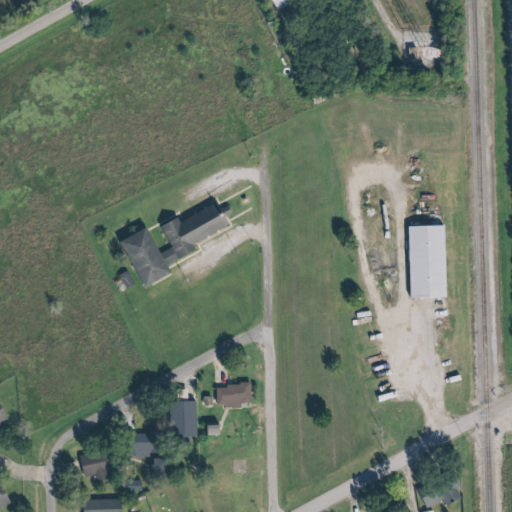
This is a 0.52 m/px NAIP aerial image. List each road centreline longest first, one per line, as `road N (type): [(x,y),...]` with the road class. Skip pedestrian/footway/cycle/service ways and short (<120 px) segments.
road 1 (residential): [(278,511),(270,168)]
road 2 (residential): [(274,319),(68,430),(55,477)]
road 3 (tertiary): [(301,511),(511,399)]
road 4 (residential): [(270,168),(135,227)]
